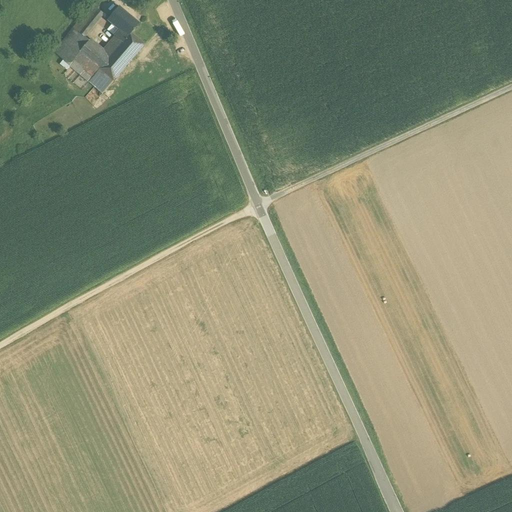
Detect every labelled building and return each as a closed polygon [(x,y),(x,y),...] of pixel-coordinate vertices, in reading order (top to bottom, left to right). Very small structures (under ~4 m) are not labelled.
[(92,4),(73,28),(80,34),(85,37),(104,14),(92,4)] [(140,24),(120,7),(109,20),(122,31),(130,37),(140,24)] [(80,34),(73,28),(54,52),(70,66),(80,53),(71,45),(80,34)] [(106,50),(103,52),(111,59),(130,37),(122,31),(107,48),(106,50)] [(80,34),(71,45),(80,53),(90,41),(85,37),(80,34)] [(130,37),(101,70),(113,80),(141,47),(130,37)] [(103,52),(90,41),(80,53),(101,70),(111,59),(103,52)] [(101,70),(80,53),(70,66),(90,82),(101,70)] [(113,80),(101,70),(90,82),(103,92),(113,80)]
